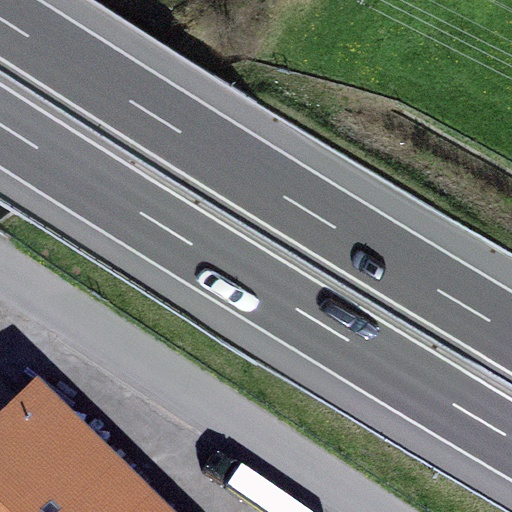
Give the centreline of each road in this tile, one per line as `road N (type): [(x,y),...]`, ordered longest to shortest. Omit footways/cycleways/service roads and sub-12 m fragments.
road 1 (motorway): [(0,126),(511,441)]
road 2 (motorway): [(511,334),(0,20)]
road 3 (unclassified): [(0,276),(367,511)]
